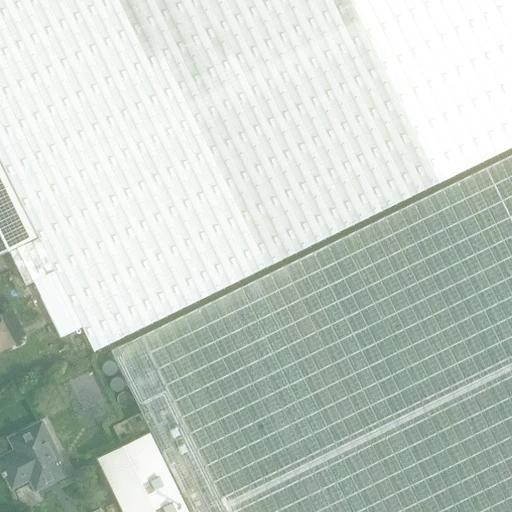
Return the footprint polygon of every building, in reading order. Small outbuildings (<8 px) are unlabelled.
[(511,0),(0,0),(0,256),(11,251),(27,285),(39,279),(44,290),(61,282),(95,352),(511,148),(511,0)] [(511,511),(511,155),(113,351),(152,432),(191,511),(511,511)] [(0,351),(15,344),(0,313),(0,351)] [(100,388),(93,373),(80,380),(85,389),(93,391),(100,388)] [(141,414),(114,427),(122,442),(149,429),(141,414)] [(17,451),(0,459),(0,461),(5,472),(3,473),(5,477),(7,476),(13,488),(31,479),(37,491),(69,475),(43,423),(11,439),(17,451)] [(191,511),(152,432),(98,459),(123,511),(191,511)]
